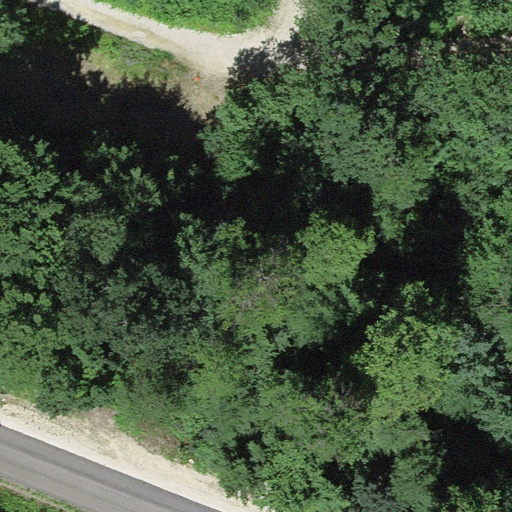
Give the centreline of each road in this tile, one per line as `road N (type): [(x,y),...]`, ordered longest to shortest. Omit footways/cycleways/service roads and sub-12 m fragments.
road 1 (track): [(511,50),(380,73),(280,70),(183,50),(48,0)]
road 2 (unclassified): [(160,511),(0,458)]
